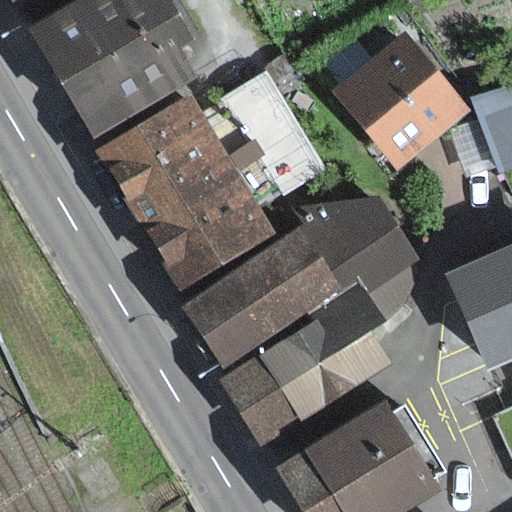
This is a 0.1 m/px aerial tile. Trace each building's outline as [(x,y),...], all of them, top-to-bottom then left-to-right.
[(58,0),(27,18),(92,129),(196,69),(180,41),(195,32),(176,0),(58,0)] [(397,166),(468,107),(405,29),(333,88),(397,166)] [(190,88),(95,145),(179,284),(274,227),(261,205),(323,167),(266,72),(203,109),(190,88)] [(511,83),(472,98),(498,170),(511,164),(511,83)] [(330,202),(182,300),(231,368),(219,375),(261,440),(391,358),(378,334),(417,283),(418,258),(382,195),(330,202)] [(511,351),(511,242),(447,271),(487,362),(511,351)] [(388,511),(437,482),(384,395),(276,461),(307,511),(388,511)]
